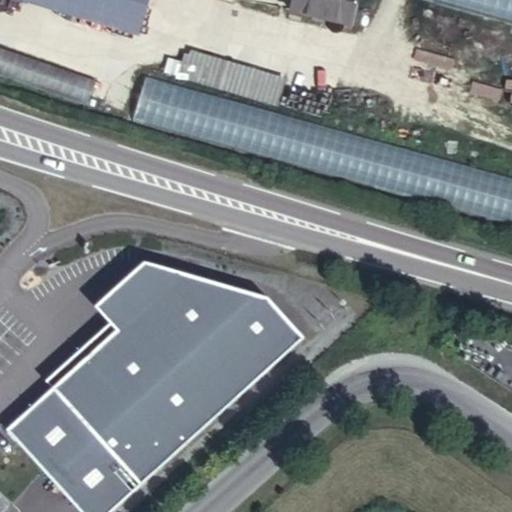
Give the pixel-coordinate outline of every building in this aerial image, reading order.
[(0,0),(140,43),(152,0),(0,0)] [(348,0),(287,0),(285,15),(343,28),(348,0)] [(511,0),(418,0),(417,2),(511,27),(511,0)] [(176,77),(278,102),(285,73),(184,47),(176,77)] [(511,180),(146,76),(135,118),(511,224),(511,180)] [(261,288),(140,252),(91,296),(108,315),(45,375),(53,381),(6,425),(82,511),(98,511),(296,326),(261,288)]
